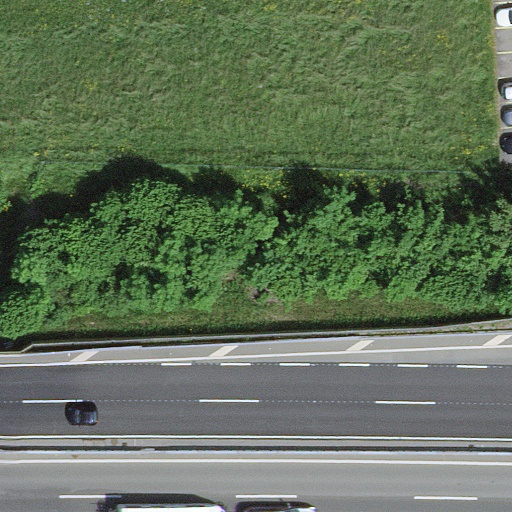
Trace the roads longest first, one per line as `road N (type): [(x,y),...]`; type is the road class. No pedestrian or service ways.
road 1 (motorway): [(0,496),(511,499)]
road 2 (motorway): [(511,403),(0,401)]
